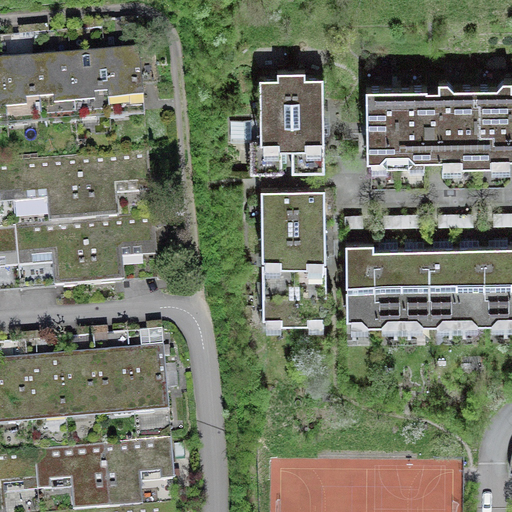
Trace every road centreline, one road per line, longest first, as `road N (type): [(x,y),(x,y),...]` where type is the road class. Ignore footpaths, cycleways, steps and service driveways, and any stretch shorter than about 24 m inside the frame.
road 1 (residential): [(0,322),(166,306),(189,313),(205,358),(216,511)]
road 2 (residential): [(511,197),(337,199),(336,180),(259,181)]
